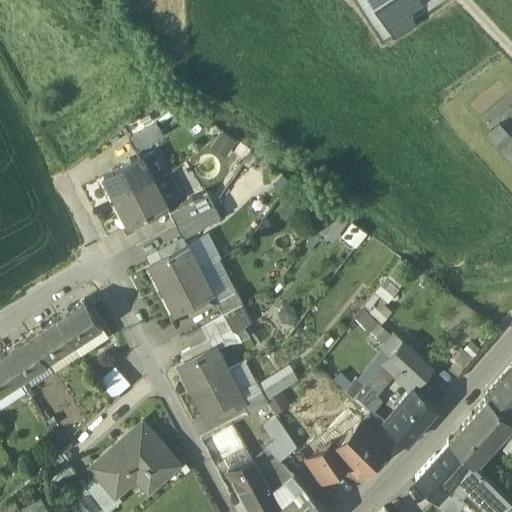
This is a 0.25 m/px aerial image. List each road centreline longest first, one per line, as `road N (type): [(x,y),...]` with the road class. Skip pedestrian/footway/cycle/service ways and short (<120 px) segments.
road 1 (unknown): [(184,206),(355,511)]
road 2 (residential): [(97,262),(228,511)]
road 3 (secondary): [(511,341),(355,511)]
